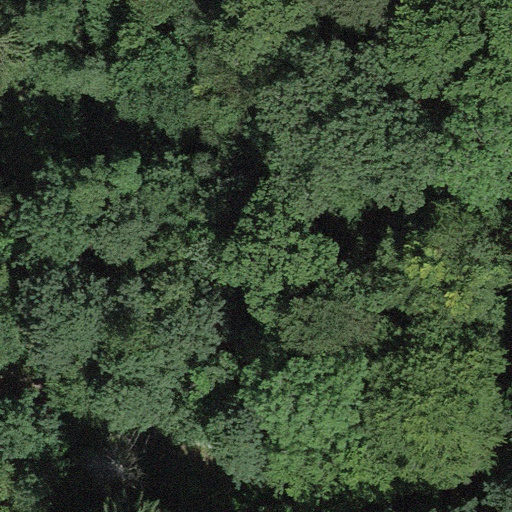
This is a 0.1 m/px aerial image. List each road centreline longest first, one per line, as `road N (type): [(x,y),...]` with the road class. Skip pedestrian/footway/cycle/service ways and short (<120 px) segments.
road 1 (track): [(0,394),(167,455),(351,481),(504,400)]
road 2 (track): [(491,511),(511,324)]
